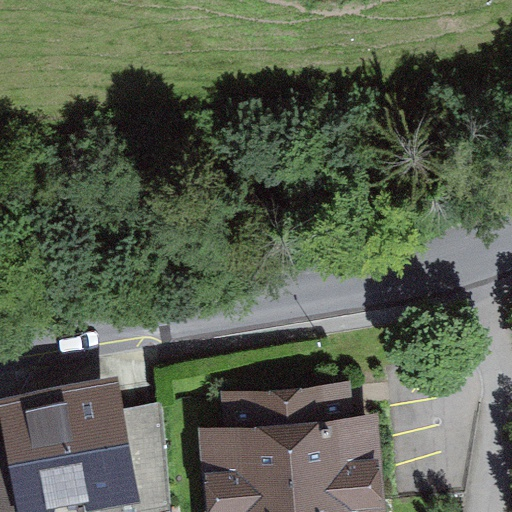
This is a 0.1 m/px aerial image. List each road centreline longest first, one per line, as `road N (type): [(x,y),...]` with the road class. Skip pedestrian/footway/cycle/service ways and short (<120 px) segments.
road 1 (tertiary): [(0,355),(436,286),(480,268)]
road 2 (residential): [(480,268),(473,511)]
